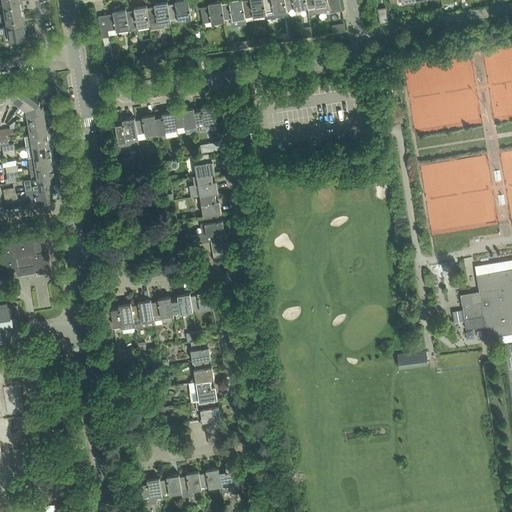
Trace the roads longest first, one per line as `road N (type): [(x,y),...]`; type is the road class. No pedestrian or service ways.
road 1 (residential): [(215,274),(231,267),(237,247),(214,78)]
road 2 (residential): [(105,511),(74,325)]
road 3 (residential): [(242,452),(215,274)]
road 4 (residential): [(214,78),(343,60),(356,49),(358,33)]
road 5 (residential): [(501,13),(358,33)]
road 6 (residential): [(78,96),(214,78)]
road 7 (residential): [(85,219),(78,96)]
